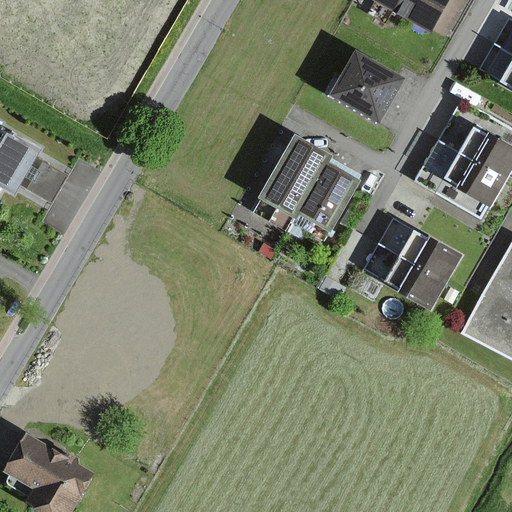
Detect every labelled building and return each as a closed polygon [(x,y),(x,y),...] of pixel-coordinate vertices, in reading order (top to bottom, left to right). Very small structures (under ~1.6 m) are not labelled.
[(372,0),(432,33),(433,31),(446,38),(467,0),(372,0)] [(511,54),(511,21),(508,20),(494,44),(511,54)] [(511,54),(494,44),(480,69),(511,87),(511,54)] [(380,125),(407,79),(357,50),(330,97),(380,125)] [(439,141),(505,179),(511,166),(511,128),(462,101),(439,141)] [(42,149),(0,125),(0,188),(1,187),(16,195),(42,149)] [(296,134),(259,199),(297,221),(301,215),(331,162),(334,156),(296,134)] [(505,179),(439,141),(415,183),(481,221),(505,179)] [(362,180),(331,162),(301,215),(332,233),(362,180)] [(67,177),(43,163),(28,189),(52,203),(67,177)] [(448,284),(464,256),(431,237),(429,241),(393,220),(379,245),(448,284)] [(511,360),(511,240),(462,334),(511,360)] [(399,293),(432,312),(448,284),(379,245),(364,270),(401,290),(399,293)] [(340,302),(347,289),(327,277),(319,290),(340,302)] [(72,511),(95,473),(27,434),(5,473),(34,490),(27,503),(41,511),(72,511)]
